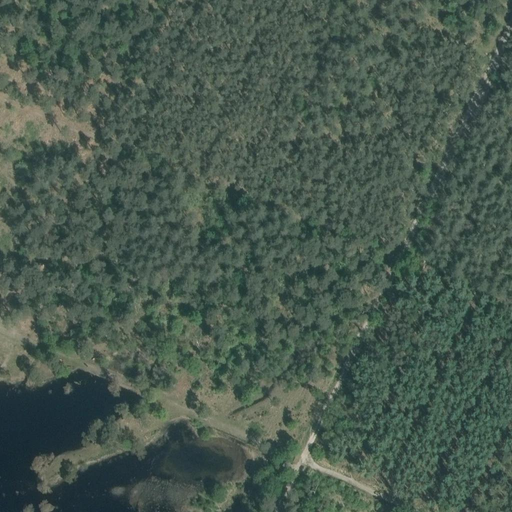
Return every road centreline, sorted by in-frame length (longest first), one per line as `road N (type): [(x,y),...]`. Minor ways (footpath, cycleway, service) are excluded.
road 1 (unknown): [(294,454),(13,331)]
road 2 (track): [(384,265),(511,16)]
road 3 (track): [(294,454),(384,265)]
road 4 (track): [(511,56),(370,0)]
road 5 (unknown): [(511,317),(384,265)]
